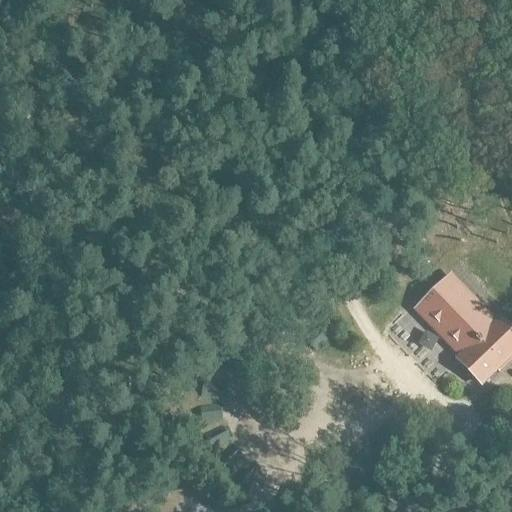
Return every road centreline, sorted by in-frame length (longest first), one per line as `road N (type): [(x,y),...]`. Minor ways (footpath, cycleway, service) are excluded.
road 1 (track): [(86,511),(8,0)]
road 2 (track): [(449,5),(392,63),(371,104),(342,244),(349,295),(368,338),(460,436)]
